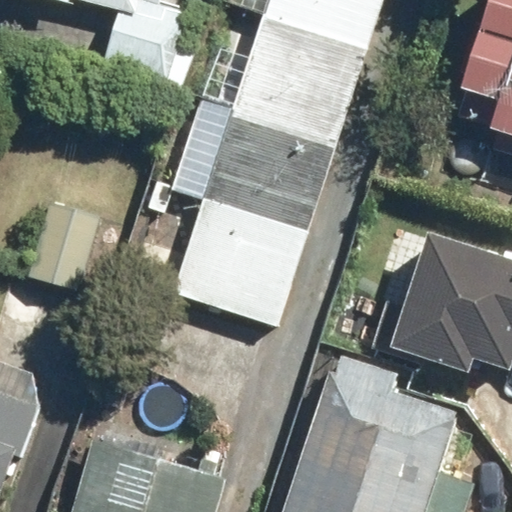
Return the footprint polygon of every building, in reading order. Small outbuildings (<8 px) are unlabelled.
[(68,0),(116,12),(102,68),(170,85),(189,11),(146,0),(68,0)] [(234,0),(233,5),(263,15),(251,54),(215,42),(171,178),(206,190),(185,254),(137,239),(124,278),(277,327),(382,0),(234,0)] [(511,0),(496,0),(451,138),(511,158),(511,0)] [(98,223),(48,209),(28,275),(78,289),(98,223)] [(408,302),(387,296),(370,352),(435,372),(438,362),(471,372),(476,356),(511,366),(511,256),(429,231),(408,302)] [(404,374),(339,352),(285,511),(465,511),(476,483),(444,472),(465,409),(399,387),(404,374)] [(0,511),(40,403),(0,388),(0,511)] [(219,511),(230,477),(98,437),(75,511),(219,511)]
